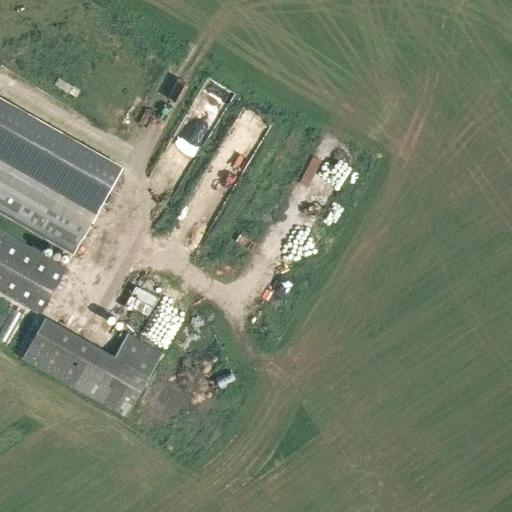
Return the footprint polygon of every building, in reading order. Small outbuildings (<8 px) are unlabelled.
[(164,47),(151,75),(172,85),(185,57),(164,47)] [(156,112),(166,85),(155,82),(146,109),(156,112)] [(117,169),(0,102),(0,213),(69,253),(117,169)] [(0,289),(36,310),(62,265),(0,229),(0,289)] [(141,283),(130,301),(151,312),(161,295),(141,283)] [(162,326),(175,300),(162,294),(156,306),(160,308),(153,321),(162,326)] [(110,354),(41,314),(18,354),(123,414),(158,352),(123,332),(110,354)]
